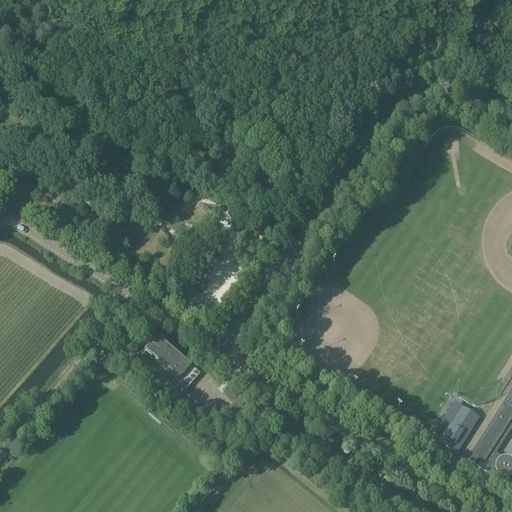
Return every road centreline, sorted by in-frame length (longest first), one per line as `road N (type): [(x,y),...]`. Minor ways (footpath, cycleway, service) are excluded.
road 1 (unknown): [(0,457),(78,364),(94,350),(126,343),(403,511)]
road 2 (tertiary): [(219,344),(410,98),(455,86),(511,109)]
road 3 (residential): [(473,511),(219,344)]
road 4 (tertiary): [(219,344),(0,219)]
